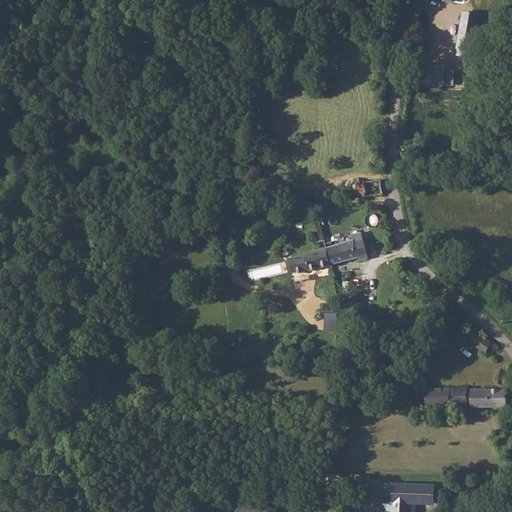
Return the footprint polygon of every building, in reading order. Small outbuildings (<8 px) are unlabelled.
[(462,9),(458,46),(476,47),(480,11),(462,9)] [(447,88),(447,68),(438,68),(438,73),(423,72),(423,87),(447,88)] [(383,193),(380,178),(359,179),(361,194),(383,193)] [(326,245),(304,251),(310,271),(315,269),(318,280),(339,273),(336,263),(358,256),(360,260),(368,258),(360,230),(351,232),(353,239),(326,246),(326,245)] [(338,319),(337,304),(323,304),(322,319),(338,319)] [(352,323),(358,324),(359,317),(362,317),(362,306),(337,304),(338,319),(351,320),(352,323)] [(485,353),(488,346),(489,344),(481,340),(472,334),(467,342),(485,353)] [(470,367),(473,356),(458,352),(455,362),(470,367)] [(507,386),(510,377),(502,376),(499,383),(507,386)] [(427,394),(426,408),(468,406),(468,392),(451,392),(451,386),(442,386),(443,393),(427,394)] [(472,408),(508,406),(508,392),(472,394),(472,406),(472,408)] [(238,495),(236,511),(271,511),(273,498),(238,495)]
